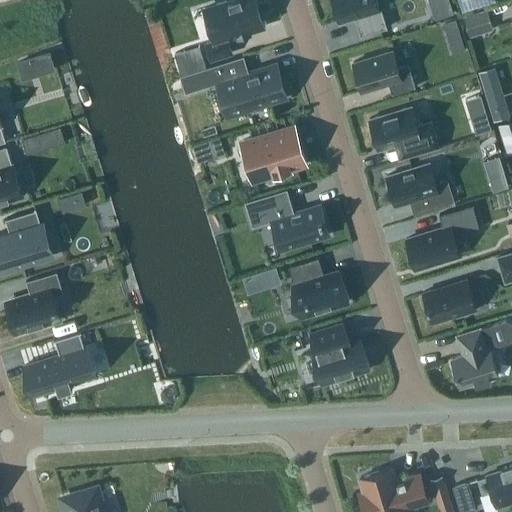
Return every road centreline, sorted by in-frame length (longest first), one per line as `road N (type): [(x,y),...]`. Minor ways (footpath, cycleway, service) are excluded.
road 1 (residential): [(293,0),(424,413)]
road 2 (unclassified): [(299,420),(4,435)]
road 3 (unclassified): [(424,413),(299,420)]
